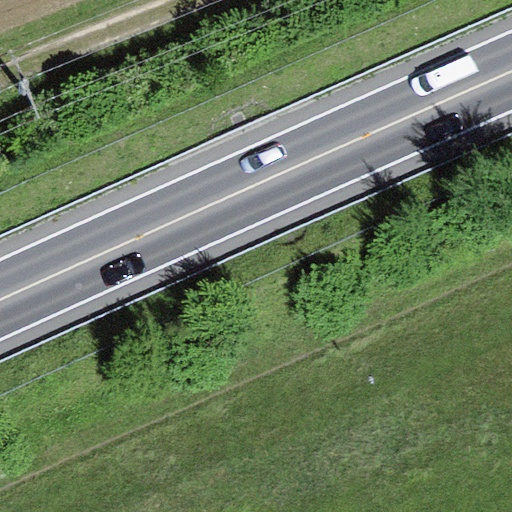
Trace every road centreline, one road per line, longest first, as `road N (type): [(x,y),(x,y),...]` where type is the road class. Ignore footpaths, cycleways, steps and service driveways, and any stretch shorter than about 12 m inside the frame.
road 1 (trunk): [(0,305),(511,78)]
road 2 (track): [(179,0),(0,77)]
